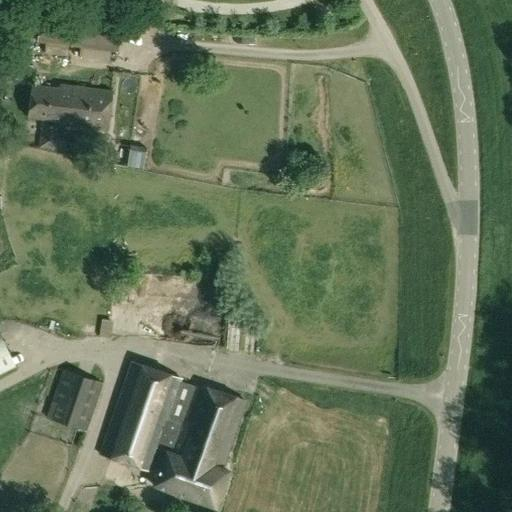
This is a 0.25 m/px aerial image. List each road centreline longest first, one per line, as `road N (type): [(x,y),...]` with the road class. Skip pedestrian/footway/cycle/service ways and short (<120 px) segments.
road 1 (unknown): [(0,382),(54,357),(133,352),(448,408)]
road 2 (tertiary): [(434,511),(466,237)]
road 3 (unclassified): [(362,0),(466,237)]
road 4 (tertiary): [(466,237),(463,115),(433,0)]
